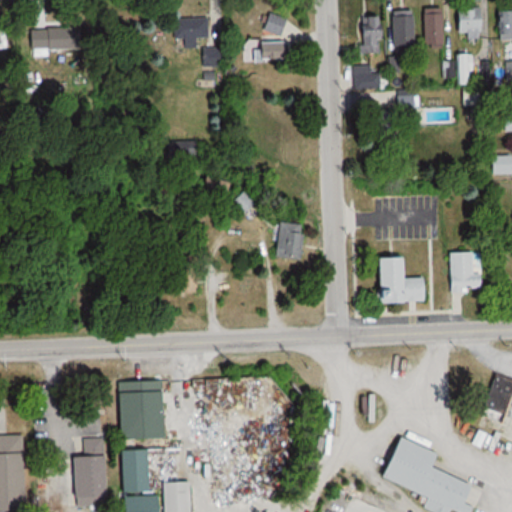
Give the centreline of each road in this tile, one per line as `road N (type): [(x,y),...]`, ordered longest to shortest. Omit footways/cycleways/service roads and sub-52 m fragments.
road 1 (residential): [(0,350),(338,337)]
road 2 (residential): [(338,337),(326,0)]
road 3 (residential): [(338,337),(511,327)]
